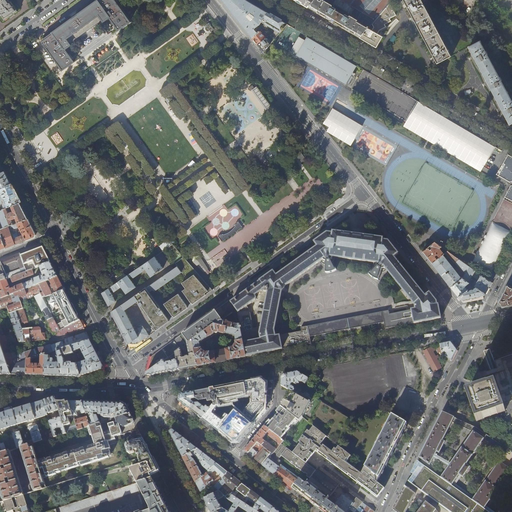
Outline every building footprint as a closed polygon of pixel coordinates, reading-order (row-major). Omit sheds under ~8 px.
[(10,2),(8,0),(4,0),(0,3),(0,12),(1,15),(0,15),(0,17),(3,21),(5,20),(13,15),(18,11),(20,9),(16,4),(14,6),(11,1),(10,2)] [(43,40),(41,41),(42,42),(62,71),(65,68),(65,69),(71,64),(74,62),(65,50),(71,45),(69,43),(71,41),(72,41),(98,21),(100,19),(102,22),(108,17),(117,30),(120,28),(121,28),(126,24),(129,22),(113,0),(97,0),(79,13),(77,15),(58,29),(43,40)] [(252,38),(260,33),(259,32),(257,33),(254,29),(260,25),(267,12),(246,0),(221,0),(227,7),(243,27),(252,38)] [(314,0),(308,7),(319,14),(330,20),(340,26),(352,34),(360,38),(390,3),(392,0),(314,0)] [(403,0),(438,64),(451,56),(429,14),(434,11),(427,0),(403,0)] [(396,15),(390,3),(360,38),(367,42),(377,48),(383,37),(378,34),(380,30),(386,27),(385,24),(392,21),(390,18),(396,15)] [(267,12),(262,22),(280,33),(287,24),(275,17),(267,12)] [(209,31),(210,32),(212,30),(214,29),(209,23),(208,24),(206,26),(207,27),(206,28),(205,30),(206,32),(208,32),(209,31)] [(260,32),(260,33),(252,38),(256,42),(258,45),(265,39),(260,32)] [(303,59),(296,56),(305,41),(298,37),(289,54),(302,61),(303,59)] [(324,47),(307,37),(305,41),(296,56),(303,59),(345,84),(356,66),(347,61),(324,47)] [(270,45),(265,39),(258,45),(261,49),(263,52),(270,45)] [(469,47),(510,124),(511,122),(511,100),(480,41),(469,47)] [(358,124),(339,112),(336,118),(329,130),(348,141),(358,124)] [(270,158),(272,159),(274,159),(275,158),(276,157),(277,155),(277,154),(277,152),(276,151),(275,150),(274,149),(272,149),(270,149),(269,150),(268,151),(267,153),(267,154),(268,156),(269,157),(270,158)] [(296,156),(302,164),(307,160),(301,153),(296,156)] [(511,156),(508,155),(497,175),(510,183),(511,182),(511,183),(511,185),(511,186),(504,200),(511,203),(511,156)] [(4,171),(0,172),(0,189),(11,185),(8,178),(4,171)] [(14,191),(11,185),(0,189),(0,194),(2,194),(3,196),(3,197),(7,208),(11,206),(20,203),(19,201),(14,191)] [(24,211),(20,203),(11,206),(14,212),(13,212),(10,213),(9,214),(7,208),(0,210),(0,216),(4,228),(13,224),(12,220),(16,219),(18,223),(29,219),(24,211)] [(18,223),(13,224),(4,228),(0,229),(0,231),(5,247),(6,248),(15,245),(22,242),(35,237),(36,234),(35,231),(30,223),(29,219),(18,223)] [(226,234),(224,235),(223,234),(222,235),(221,234),(219,236),(222,241),(243,227),(239,221),(236,223),(237,224),(235,225),(236,226),(234,228),(231,231),(229,232),(226,234)] [(511,232),(494,222),(475,260),(493,270),(511,232)] [(286,269),(276,276),(273,271),(261,280),(259,281),(260,282),(242,294),(231,302),(237,312),(240,325),(246,357),(264,353),(275,351),(280,350),(283,349),(299,346),(311,343),(310,337),(321,335),(343,331),(364,327),(384,323),(385,329),(392,328),(414,323),(414,324),(421,322),(421,323),(424,322),(435,320),(441,319),(441,318),(440,308),(439,304),(438,304),(437,302),(434,298),(430,293),(426,296),(420,290),(407,273),(395,258),(399,254),(397,252),(389,242),(383,241),(384,239),(381,238),(380,238),(355,234),(348,233),(338,232),(337,232),(336,232),(333,232),(332,234),(327,233),(322,236),(314,242),(317,247),(309,253),(286,269)] [(432,264),(444,254),(439,248),(441,247),(435,243),(423,252),(428,259),(432,264)] [(31,252),(21,256),(26,272),(32,270),(40,267),(41,266),(51,263),(47,255),(43,247),(40,249),(31,252)] [(448,251),(444,254),(432,264),(437,270),(441,275),(452,267),(444,256),(447,255),(455,263),(458,259),(448,251)] [(10,258),(1,261),(8,279),(11,277),(26,272),(21,256),(20,254),(10,258)] [(155,256),(102,293),(103,296),(108,304),(109,306),(115,301),(110,291),(113,290),(114,292),(121,287),(126,294),(136,287),(129,278),(131,276),(132,277),(134,277),(144,271),(143,270),(145,269),(151,277),(163,268),(155,257),(155,256)] [(175,263),(177,266),(182,272),(187,279),(182,283),(186,288),(182,291),(191,303),(192,303),(193,304),(196,302),(206,295),(211,290),(198,275),(184,257),(175,263)] [(470,267),(458,259),(455,263),(464,272),(461,277),(452,267),(441,275),(446,281),(451,287),(462,278),(470,267)] [(0,261),(0,281),(7,279),(8,279),(1,261),(0,261)] [(51,263),(41,266),(40,267),(44,276),(40,278),(40,277),(15,287),(10,289),(7,279),(0,281),(0,295),(1,298),(8,296),(7,293),(9,292),(10,295),(36,285),(37,285),(49,280),(58,277),(52,265),(51,263)] [(146,288),(149,292),(152,290),(155,291),(182,272),(177,266),(147,287),(146,288)] [(475,271),(470,267),(462,278),(471,284),(473,285),(474,286),(475,287),(486,294),(488,289),(492,282),(489,280),(481,275),(477,280),(472,277),(475,271)] [(33,275),(32,270),(26,272),(11,277),(13,282),(33,275)] [(61,282),(58,277),(49,280),(37,285),(43,298),(51,295),(54,294),(55,293),(65,290),(61,282)] [(470,285),(471,284),(462,278),(451,287),(454,292),(458,297),(467,289),(465,286),(465,285),(468,284),(470,285)] [(43,298),(37,285),(36,285),(10,295),(8,296),(1,298),(0,298),(0,341),(11,374),(18,375),(27,375),(27,361),(30,360),(32,359),(35,358),(39,357),(40,356),(46,355),(52,352),(58,351),(71,346),(90,340),(86,333),(65,339),(65,340),(50,345),(45,346),(17,355),(16,350),(10,352),(5,336),(4,336),(0,324),(0,309),(7,307),(19,342),(22,343),(46,340),(44,331),(42,328),(41,328),(39,327),(30,328),(21,302),(35,296),(54,333),(55,334),(57,336),(60,336),(60,337),(76,330),(76,331),(78,330),(78,331),(81,330),(85,329),(80,320),(76,322),(60,331),(57,325),(51,313),(43,298)] [(511,287),(510,287),(507,285),(498,302),(502,307),(503,307),(511,304),(511,287)] [(468,290),(467,289),(458,297),(461,300),(471,298),(485,295),(486,294),(475,287),(472,289),(471,289),(468,290)] [(146,288),(134,296),(138,301),(149,292),(146,288)] [(55,293),(54,294),(62,310),(63,312),(66,318),(67,320),(57,325),(60,331),(76,322),(80,320),(74,308),(65,290),(55,293)] [(169,321),(149,292),(138,301),(140,303),(139,304),(140,306),(141,305),(156,325),(154,326),(156,330),(166,323),(169,321)] [(51,295),(43,298),(51,313),(55,311),(56,313),(62,310),(54,294),(51,295)] [(182,312),(188,308),(187,306),(178,294),(164,304),(173,316),(175,317),(182,312)] [(134,296),(112,312),(112,313),(118,324),(121,332),(127,341),(128,344),(129,344),(134,343),(136,342),(138,344),(140,342),(149,335),(142,326),(135,329),(128,316),(129,316),(128,314),(127,315),(125,310),(138,301),(134,296)] [(232,313),(237,312),(231,302),(230,301),(224,305),(207,317),(189,330),(169,344),(160,350),(165,361),(170,357),(176,353),(193,341),(221,321),(232,313)] [(229,324),(227,322),(224,323),(222,323),(221,321),(193,341),(198,366),(212,363),(238,358),(246,357),(240,325),(237,326),(235,325),(231,324),(229,324)] [(89,373),(89,375),(94,374),(101,371),(101,370),(102,369),(103,366),(97,353),(90,340),(71,346),(74,353),(74,355),(76,361),(77,364),(81,376),(89,373)] [(0,374),(11,374),(0,341),(0,374)] [(193,341),(176,353),(179,370),(190,368),(198,366),(193,341)] [(457,350),(456,349),(458,348),(452,341),(443,342),(444,344),(440,345),(442,356),(448,359),(452,361),(454,356),(457,350)] [(74,353),(71,346),(58,351),(60,364),(62,376),(70,376),(78,377),(81,376),(77,364),(72,364),(72,363),(68,363),(68,364),(65,364),(64,358),(63,358),(63,355),(65,355),(65,356),(74,353)] [(423,352),(434,372),(441,368),(436,359),(439,358),(438,356),(435,357),(433,352),(435,351),(433,347),(431,348),(429,348),(423,352)] [(165,361),(160,350),(152,356),(148,373),(165,361)] [(52,376),(54,376),(54,378),(61,378),(61,376),(62,376),(60,364),(58,351),(52,352),(52,357),(55,357),(56,363),(55,363),(55,361),(54,361),(54,359),(52,359),(51,363),(50,363),(50,362),(50,361),(51,356),(46,356),(45,376),(52,376)] [(176,353),(170,357),(171,359),(174,357),(175,360),(172,361),(173,362),(166,363),(165,361),(148,373),(146,375),(148,376),(170,371),(179,370),(176,353)] [(46,355),(40,356),(40,358),(41,358),(41,365),(32,364),(32,359),(30,360),(27,361),(27,375),(36,375),(39,375),(45,376),(46,356),(46,355)] [(282,385),(290,390),(298,396),(300,393),(295,390),(294,388),(291,386),(292,384),(294,383),(294,384),(295,384),(299,384),(300,383),(299,382),(302,382),(305,384),(308,379),(297,372),(292,373),(284,375),(282,377),(282,381),(282,385)] [(253,381),(252,383),(245,384),(245,382),(233,385),(210,389),(213,404),(215,404),(216,407),(219,408),(228,406),(229,410),(237,412),(233,416),(220,432),(228,439),(232,442),(239,441),(241,438),(251,427),(263,413),(266,409),(266,390),(267,383),(262,379),(260,379),(253,381)] [(473,391),(466,393),(469,399),(472,409),(476,421),(484,419),(498,414),(505,411),(500,397),(495,382),(488,385),(474,390),(473,391)] [(203,391),(194,392),(197,402),(214,406),(213,404),(210,389),(203,391)] [(298,396),(290,390),(290,391),(287,395),(286,396),(281,406),(297,418),(300,420),(303,417),(314,426),(327,436),(338,446),(339,447),(355,421),(317,400),(314,397),(313,399),(300,392),(300,393),(298,396)] [(197,402),(194,392),(189,393),(181,395),(179,401),(187,407),(190,410),(197,402)] [(50,399),(43,401),(47,414),(59,410),(57,403),(56,401),(55,397),(50,399)] [(23,407),(13,410),(18,424),(47,415),(47,414),(43,401),(38,402),(24,407),(23,407)] [(62,401),(57,403),(59,410),(61,417),(66,433),(66,434),(78,430),(69,401),(65,401),(64,401),(64,402),(63,402),(62,401)] [(77,402),(69,401),(78,430),(83,429),(81,424),(84,423),(86,428),(90,426),(87,417),(77,420),(76,417),(77,417),(76,415),(86,412),(83,402),(77,402)] [(112,401),(112,403),(115,403),(122,403),(127,407),(128,409),(131,414),(132,413),(128,405),(123,401),(112,401)] [(102,417),(103,415),(103,402),(95,402),(83,402),(86,412),(87,417),(90,426),(104,422),(102,417)] [(112,403),(103,402),(103,415),(105,416),(107,416),(109,419),(112,418),(112,416),(114,416),(114,415),(116,416),(117,418),(131,414),(128,409),(127,407),(122,403),(115,403),(112,403)] [(203,419),(214,406),(197,402),(190,410),(197,414),(203,419)] [(216,407),(214,406),(203,419),(211,425),(220,432),(233,416),(230,413),(223,422),(220,420),(221,419),(219,418),(219,419),(213,415),(217,409),(229,412),(229,410),(219,408),(216,407)] [(264,426),(281,439),(288,430),(287,429),(297,418),(281,406),(279,408),(277,412),(278,413),(275,416),(276,417),(275,418),(274,419),(273,419),(271,422),(273,423),(270,426),(266,424),(264,426)] [(385,411),(392,415),(395,416),(397,413),(387,407),(385,411)] [(0,414),(0,429),(18,424),(13,410),(5,413),(0,414)] [(486,480),(485,480),(485,481),(475,496),(473,495),(475,491),(472,489),(472,488),(460,480),(462,477),(462,478),(470,467),(466,464),(484,438),(474,431),(446,471),(434,462),(433,464),(431,462),(437,451),(439,453),(445,441),(443,440),(454,417),(447,414),(446,414),(442,412),(437,421),(434,429),(425,445),(421,453),(420,454),(419,457),(443,474),(434,486),(470,511),(483,511),(485,510),(487,511),(489,511),(484,508),(497,489),(498,488),(497,488),(511,469),(500,461),(486,480)] [(42,474),(42,476),(50,473),(51,476),(56,474),(56,473),(60,472),(65,470),(65,471),(81,465),(82,466),(109,457),(107,454),(110,453),(109,448),(110,448),(108,441),(115,438),(114,437),(114,436),(121,434),(122,432),(120,427),(123,426),(129,424),(132,423),(133,422),(133,421),(133,420),(131,414),(117,418),(108,421),(104,422),(90,426),(94,439),(95,439),(96,442),(97,445),(95,446),(95,445),(93,446),(77,451),(75,452),(75,451),(58,456),(46,460),(45,458),(38,461),(40,469),(42,474)] [(406,424),(395,416),(392,415),(365,467),(379,478),(387,462),(397,442),(402,432),(404,429),(406,424)] [(49,421),(50,425),(54,437),(57,436),(56,430),(56,429),(60,427),(62,428),(63,434),(66,433),(61,417),(49,421)] [(29,427),(34,443),(43,441),(38,426),(33,427),(32,425),(29,427)] [(281,439),(264,426),(260,431),(252,441),(244,451),(246,452),(248,454),(258,442),(273,454),(277,449),(263,439),(267,434),(280,445),(284,441),(281,439)] [(308,475),(311,477),(316,470),(314,468),(309,464),(306,462),(311,457),(316,451),(317,449),(319,450),(318,451),(321,452),(330,459),(329,461),(331,462),(336,467),(340,470),(345,473),(346,472),(351,476),(350,477),(353,480),(366,489),(375,496),(378,496),(382,487),(377,482),(378,480),(379,478),(365,467),(362,472),(359,470),(358,472),(344,461),(346,459),(347,460),(350,455),(339,447),(338,446),(336,449),(335,448),(333,450),(333,451),(323,444),(322,446),(320,444),(322,442),(321,440),(322,438),(324,440),(327,436),(314,426),(310,431),(308,430),(302,438),(303,438),(300,442),(301,443),(298,447),(293,453),(284,446),(277,456),(280,458),(282,456),(291,462),(292,461),(294,463),(292,464),(293,465),(293,464),(296,466),(295,467),(296,467),(297,465),(299,467),(298,468),(305,473),(306,472),(309,474),(308,475)] [(176,443),(180,452),(192,444),(187,441),(173,429),(170,432),(176,443)] [(24,446),(20,431),(13,434),(18,448),(22,447),(24,446)] [(137,452),(139,458),(151,454),(149,451),(147,446),(143,438),(127,443),(126,445),(128,452),(130,453),(135,451),(135,449),(136,450),(138,450),(137,452)] [(270,457),(273,454),(258,442),(248,454),(255,459),(258,462),(263,466),(270,457)] [(195,446),(192,444),(180,452),(181,454),(183,458),(189,454),(188,451),(190,450),(190,451),(191,451),(192,452),(198,449),(195,446)] [(29,445),(24,446),(22,447),(36,491),(42,489),(40,484),(44,483),(42,476),(42,474),(38,475),(36,470),(40,469),(38,461),(34,448),(30,449),(29,445)] [(213,461),(203,453),(198,449),(192,452),(189,454),(183,458),(185,461),(194,478),(196,483),(207,473),(217,463),(213,461)] [(3,457),(0,458),(0,483),(5,501),(12,498),(10,494),(13,493),(15,498),(23,495),(25,494),(11,450),(7,452),(2,453),(3,457)] [(132,468),(139,483),(162,476),(157,465),(151,454),(139,458),(138,458),(140,464),(141,465),(132,468)] [(281,465),(270,457),(263,466),(268,469),(272,472),(274,474),(281,465)] [(223,468),(217,463),(207,473),(208,475),(215,471),(218,474),(220,476),(214,481),(217,485),(229,472),(226,470),(223,468)] [(284,482),(291,473),(281,465),(274,474),(280,479),(284,482)] [(268,469),(263,466),(262,467),(271,474),(272,472),(268,469)] [(323,472),(318,468),(316,470),(311,477),(306,484),(299,479),(293,488),(297,492),(306,498),(314,505),(323,511),(344,511),(327,499),(330,496),(339,484),(331,478),(323,472)] [(227,469),(226,470),(229,472),(235,478),(238,480),(239,478),(235,475),(234,476),(232,474),(233,473),(227,469)] [(217,485),(215,487),(219,491),(224,496),(225,496),(227,498),(229,500),(233,496),(243,484),(238,480),(235,478),(229,472),(217,485)] [(214,481),(208,475),(207,473),(196,483),(199,488),(201,492),(210,483),(215,487),(217,485),(214,481)] [(299,479),(291,473),(284,482),(288,485),(293,488),(299,479)] [(180,511),(179,510),(176,503),(173,497),(167,485),(162,476),(139,483),(143,492),(140,493),(143,503),(147,501),(150,507),(151,509),(144,511),(140,511),(141,511),(138,511),(180,511)] [(137,483),(97,496),(56,509),(56,511),(68,511),(140,490),(137,483)] [(247,487),(243,484),(233,496),(235,497),(237,494),(240,496),(242,494),(243,495),(239,500),(243,502),(252,491),(247,487)] [(438,511),(437,510),(436,509),(426,501),(417,511),(405,511),(415,494),(404,486),(402,491),(396,501),(393,507),(390,511),(438,511)] [(208,506),(211,511),(215,511),(217,511),(257,511),(256,511),(253,509),(250,507),(247,505),(243,502),(239,500),(235,497),(233,496),(229,500),(234,503),(228,511),(222,507),(221,508),(217,500),(224,496),(219,491),(204,499),(208,506)] [(257,494),(252,491),(243,502),(247,505),(248,503),(247,503),(249,500),(251,502),(253,503),(250,507),(253,509),(262,498),(257,494)] [(337,500),(330,496),(327,499),(344,511),(347,511),(353,505),(358,509),(363,503),(357,498),(353,502),(343,494),(342,493),(337,500)] [(5,501),(4,501),(7,511),(29,511),(23,495),(15,498),(18,506),(15,507),(12,498),(5,501)] [(267,502),(262,498),(253,509),(256,511),(259,508),(263,511),(262,511),(269,511),(274,507),(267,502)] [(365,504),(363,503),(358,509),(357,510),(360,511),(374,511),(375,511),(365,504)]
